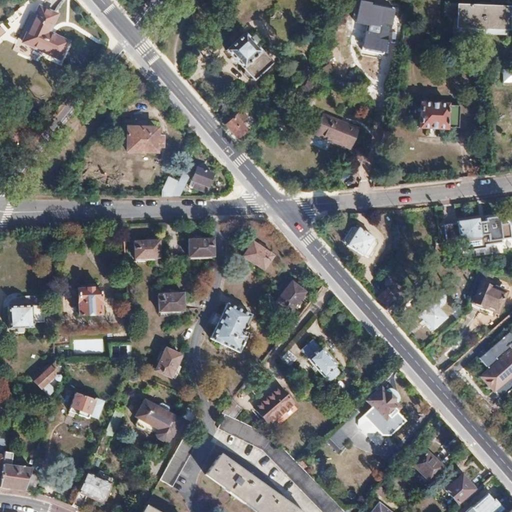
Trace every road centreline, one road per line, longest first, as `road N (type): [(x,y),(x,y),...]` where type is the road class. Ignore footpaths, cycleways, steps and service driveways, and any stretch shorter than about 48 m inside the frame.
road 1 (secondary): [(278,207),(511,470)]
road 2 (tertiary): [(278,207),(0,212)]
road 3 (residential): [(511,183),(278,207)]
road 4 (secondary): [(131,34),(278,207)]
road 5 (residential): [(131,34),(0,194)]
